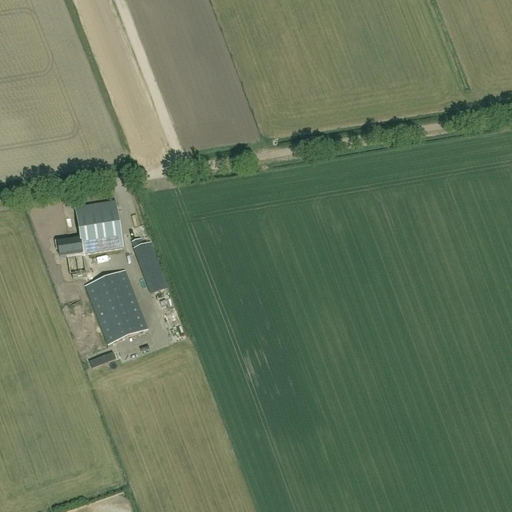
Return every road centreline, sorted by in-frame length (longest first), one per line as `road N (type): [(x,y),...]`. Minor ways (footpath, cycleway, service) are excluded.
road 1 (track): [(121,180),(511,115)]
road 2 (track): [(117,0),(182,170)]
road 3 (unclassified): [(0,200),(121,180)]
